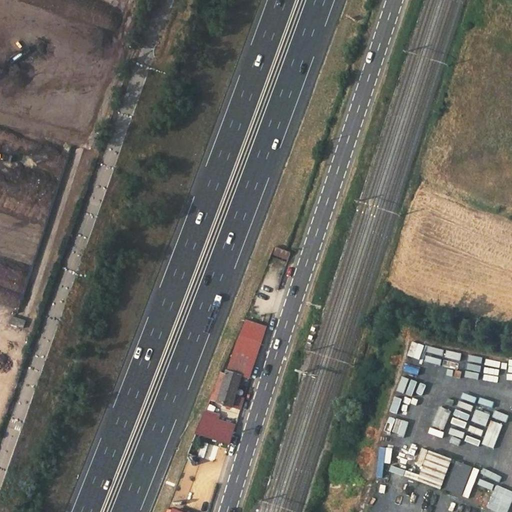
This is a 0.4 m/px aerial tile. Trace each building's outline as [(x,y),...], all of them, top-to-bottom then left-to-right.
[(293,254),(285,251),(275,247),(271,256),(289,264),(293,254)] [(12,317),(10,326),(26,329),(27,320),(12,317)] [(236,344),(227,371),(243,376),(250,379),(266,328),(246,320),(236,344)] [(418,358),(421,344),(415,343),(412,357),(418,358)] [(441,371),(445,352),(426,347),(421,366),(441,371)] [(447,350),(440,380),(456,384),(464,354),(447,350)] [(465,358),(463,364),(480,367),(481,361),(465,358)] [(511,392),(511,366),(500,365),(496,389),(511,392)] [(496,374),(479,371),(479,370),(462,367),(460,380),(494,386),(496,374)] [(216,403),(232,408),(236,396),(243,376),(227,371),(226,375),(216,403)] [(211,401),(216,403),(226,375),(221,374),(211,401)] [(396,401),(414,406),(418,390),(400,386),(396,401)] [(236,396),(232,408),(240,411),(244,399),(236,396)] [(408,416),(410,408),(395,404),(393,412),(408,416)] [(440,410),(438,416),(454,421),(455,414),(440,410)] [(205,413),(195,434),(230,445),(236,426),(216,419),(217,417),(205,413)] [(445,438),(450,423),(431,417),(426,432),(445,438)] [(388,433),(403,436),(406,421),(391,418),(388,433)] [(502,441),(504,436),(490,432),(489,437),(502,441)] [(464,444),(466,437),(450,434),(448,441),(464,444)] [(383,435),(382,449),(390,450),(391,436),(383,435)] [(470,435),(466,447),(482,452),(485,439),(470,435)] [(400,449),(401,438),(393,437),(393,448),(400,449)] [(204,442),(200,457),(207,459),(210,444),(204,442)] [(381,467),(392,468),(394,452),(382,451),(381,467)] [(450,459),(429,451),(417,481),(439,489),(450,459)] [(212,493),(212,461),(201,461),(190,457),(179,488),(179,495),(197,501),(172,501),(202,511),(207,511),(208,506),(212,493)] [(485,472),(480,487),(490,490),(495,475),(485,472)] [(507,511),(511,500),(511,492),(497,486),(488,507),(499,511),(507,511)]
